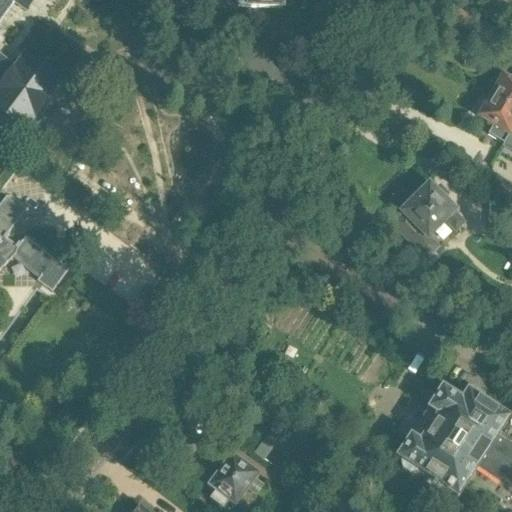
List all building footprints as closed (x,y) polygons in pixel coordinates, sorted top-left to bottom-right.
[(37,0),(0,0),(0,114),(27,135),(65,84),(27,56),(17,70),(0,56),(0,25),(16,4),(29,13),(37,0)] [(236,0),(237,7),(247,8),(281,9),(281,7),(290,8),(290,0),(236,0)] [(490,98),(511,110),(511,85),(501,79),(490,98)] [(508,137),(511,130),(511,110),(490,98),(478,119),(492,128),(487,136),(502,144),(506,136),(508,137)] [(0,193),(19,167),(0,153),(0,193)] [(511,202),(511,185),(494,174),(486,186),(511,202)] [(403,216),(391,227),(425,263),(438,250),(428,240),(444,224),(454,234),(463,225),(443,204),(447,201),(438,192),(434,195),(428,189),(402,215),(403,216)] [(0,271),(12,260),(13,260),(37,281),(38,281),(37,283),(52,294),(53,292),(67,271),(58,265),(51,259),(44,254),(36,249),(27,242),(24,240),(17,248),(5,240),(7,237),(11,232),(23,214),(26,210),(7,196),(6,198),(1,205),(0,206),(0,271)] [(511,209),(489,203),(488,206),(492,207),(489,217),(488,216),(488,218),(491,219),(489,228),(487,228),(487,229),(509,235),(511,228),(511,209)] [(402,474),(409,478),(416,477),(417,475),(458,501),(477,470),(511,492),(511,412),(507,421),(467,396),(461,405),(442,393),(429,412),(428,411),(408,443),(409,444),(397,462),(401,465),(400,467),(402,474)] [(294,433),(293,433),(286,443),(287,443),(279,454),(295,466),(311,445),(294,433)] [(231,459),(208,490),(215,494),(209,502),(223,511),(247,511),(237,504),(247,491),(256,497),(263,487),(254,481),(257,478),(231,459)]
